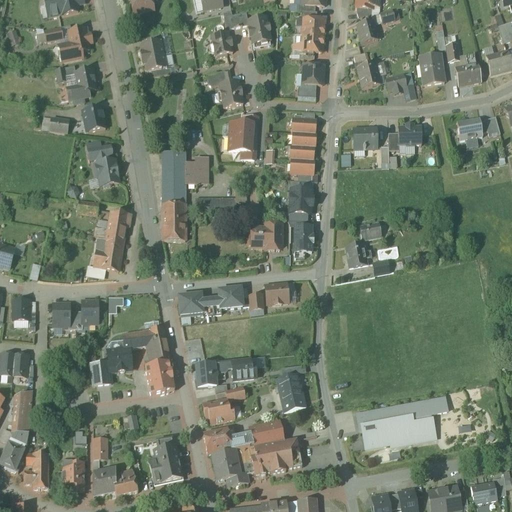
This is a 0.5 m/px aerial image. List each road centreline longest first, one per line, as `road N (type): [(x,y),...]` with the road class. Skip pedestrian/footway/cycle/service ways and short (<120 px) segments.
road 1 (residential): [(164,287),(108,0)]
road 2 (residential): [(349,486),(319,359),(322,275)]
road 3 (residential): [(511,91),(440,111),(336,111)]
road 4 (unknown): [(330,187),(198,172),(190,155),(194,137)]
road 5 (residential): [(0,283),(41,292),(164,287)]
road 6 (residential): [(511,456),(349,486)]
road 7 (residential): [(322,275),(336,111)]
road 8 (residential): [(164,287),(322,275)]
road 9 (residential): [(349,486),(210,507)]
road 10 (residential): [(336,111),(261,105),(243,52)]
